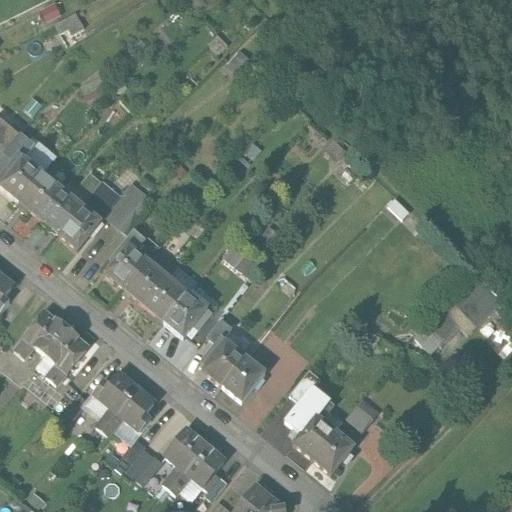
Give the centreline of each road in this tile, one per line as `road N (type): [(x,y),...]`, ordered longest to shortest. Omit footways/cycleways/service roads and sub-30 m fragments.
road 1 (residential): [(323,505),(0,241)]
road 2 (track): [(365,511),(511,373)]
